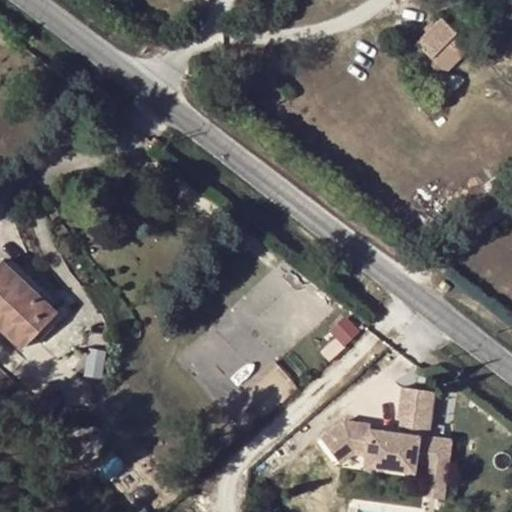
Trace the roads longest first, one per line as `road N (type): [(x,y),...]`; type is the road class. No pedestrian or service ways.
road 1 (tertiary): [(29,0),(511,367)]
road 2 (unknown): [(187,56),(308,36),(355,22),(384,0)]
road 3 (unknown): [(137,85),(187,56),(226,0)]
